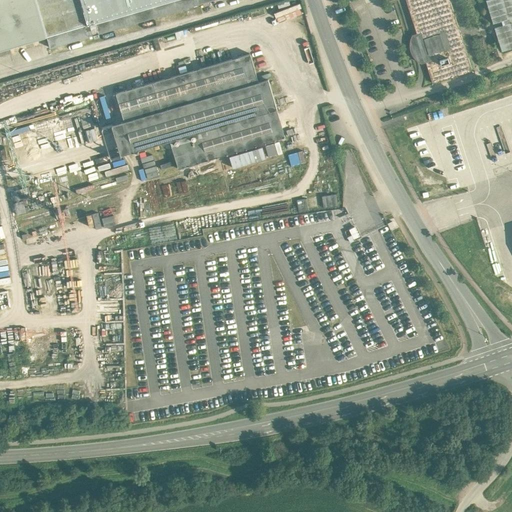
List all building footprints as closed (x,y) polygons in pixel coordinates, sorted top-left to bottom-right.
[(0,0),(0,49),(47,36),(50,47),(211,0),(0,0)] [(472,70),(449,0),(405,0),(416,33),(413,34),(410,38),(409,42),(409,47),(410,51),(412,55),(414,59),(418,62),(422,64),(426,62),(432,83),(472,70)] [(500,49),(511,46),(511,0),(485,0),(492,24),(493,23),(500,49)] [(161,110),(132,118),(141,148),(170,140),(178,168),(275,140),(267,112),(277,109),(268,78),(258,81),(250,54),(153,82),(161,110)] [(265,157),(283,152),(279,141),(262,146),(265,157)] [(228,155),(232,167),(265,157),(261,145),(228,155)] [(27,186),(16,189),(19,198),(30,195),(27,186)] [(353,227),(359,238),(362,236),(357,225),(353,227)] [(352,235),(347,237),(350,242),(359,238),(353,227),(349,229),(352,235)]
